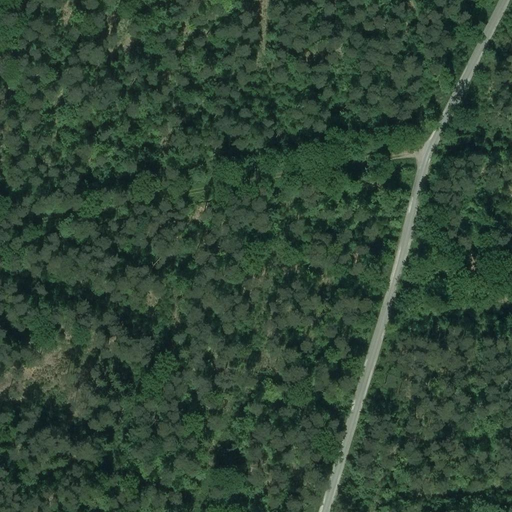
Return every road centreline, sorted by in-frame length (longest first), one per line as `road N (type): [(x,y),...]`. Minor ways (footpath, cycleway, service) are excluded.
road 1 (unclassified): [(323,511),(425,156),(500,0)]
road 2 (track): [(425,156),(0,234)]
